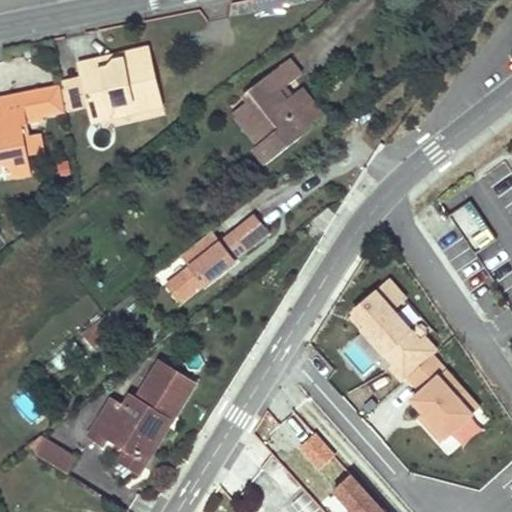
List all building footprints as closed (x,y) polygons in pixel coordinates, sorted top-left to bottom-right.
[(148,52),(98,63),(101,73),(110,71),(115,76),(119,71),(118,65),(150,58),(148,52)] [(98,63),(79,67),(91,124),(108,121),(114,107),(134,103),(146,112),(162,109),(150,58),(118,65),(119,71),(115,76),(110,71),(101,73),(98,63)] [(324,117),(312,101),(299,86),(276,104),(271,98),(301,75),(288,58),(243,94),(247,100),(255,109),(247,116),(264,139),(256,145),(254,147),(266,163),(324,117)] [(24,96),(29,125),(61,118),(55,89),(24,96)] [(29,125),(24,96),(0,100),(0,165),(10,164),(31,160),(24,126),(29,125)] [(247,116),(255,109),(247,100),(231,112),(256,145),(264,139),(247,116)] [(108,121),(146,112),(134,103),(114,107),(108,121)] [(13,178),(33,175),(31,160),(10,164),(13,178)] [(494,237),(468,199),(447,214),(473,252),(494,237)] [(219,239),(213,230),(181,256),(188,265),(165,284),(179,302),(202,284),(204,286),(209,282),(232,264),(236,260),(235,258),(238,256),(267,232),(261,224),(253,214),(219,239)] [(408,373),(432,352),(437,347),(425,333),(419,338),(394,310),(408,297),(391,278),(351,313),(353,315),(349,319),(391,367),(389,368),(400,380),(408,373)] [(113,335),(101,318),(81,332),(93,349),(113,335)] [(479,405),(432,352),(408,373),(421,388),(412,397),(430,416),(425,421),(441,439),(479,405)] [(169,422),(194,383),(161,362),(137,399),(132,396),(125,406),(112,399),(89,433),(103,442),(107,434),(127,447),(142,456),(165,420),(169,422)] [(120,460),(139,471),(169,422),(165,420),(142,456),(127,447),(120,460)] [(332,455),(312,433),(299,444),(319,467),(332,455)] [(26,447),(44,457),(53,445),(40,436),(26,447)] [(67,454),(53,445),(44,457),(61,469),(67,454)] [(73,458),(67,454),(61,469),(64,471),(73,458)] [(382,511),(383,511),(349,474),(332,489),(351,510),(349,511),(382,511)] [(303,511),(320,511),(310,495),(298,501),(303,511)]
